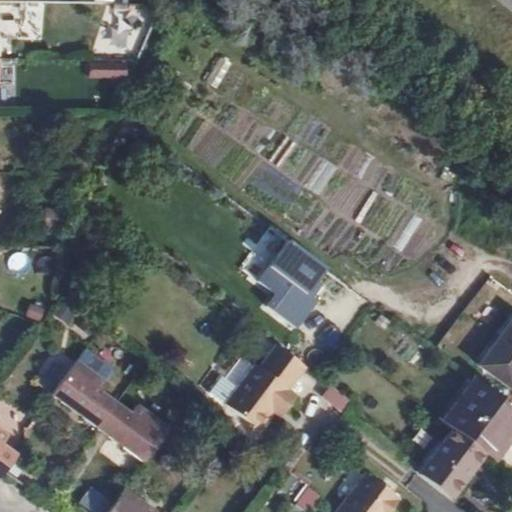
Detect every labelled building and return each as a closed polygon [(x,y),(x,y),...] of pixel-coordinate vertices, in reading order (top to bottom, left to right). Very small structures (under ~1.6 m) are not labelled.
[(124,59),(89,57),(87,77),(123,79),(124,59)] [(262,307),(293,331),(315,303),(306,296),(326,271),(287,241),(255,283),(271,296),(262,307)] [(511,317),(477,367),(511,391),(511,390),(511,317)] [(318,377),(288,355),(271,378),(267,375),(237,416),(271,441),(285,422),(289,416),(297,422),(309,406),(301,400),(318,377)] [(76,361),(51,395),(97,429),(115,404),(101,394),(108,385),(76,361)] [(511,434),(511,409),(472,380),(440,423),(450,431),(482,455),(491,462),(511,434)] [(328,389),(321,398),(341,411),(347,401),(328,389)] [(130,415),(115,404),(97,429),(98,429),(143,463),(168,429),(137,407),(130,415)] [(289,416),(285,422),(293,428),(297,422),(289,416)] [(482,455),(450,431),(414,478),(446,502),(482,455)] [(0,433),(0,477),(15,456),(1,446),(7,438),(0,433)] [(311,455),(298,472),(309,481),(322,464),(311,455)] [(365,473),(335,511),(388,511),(399,498),(365,473)] [(155,511),(124,489),(107,511),(155,511)] [(87,491),(78,503),(89,511),(102,511),(107,506),(87,491)] [(306,511),(307,511),(296,503),(289,511),(306,511)]
